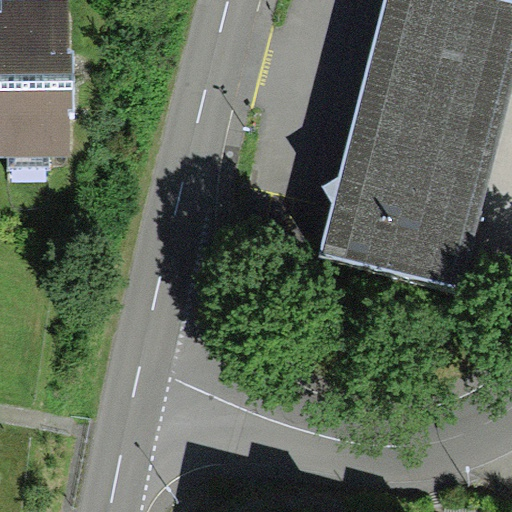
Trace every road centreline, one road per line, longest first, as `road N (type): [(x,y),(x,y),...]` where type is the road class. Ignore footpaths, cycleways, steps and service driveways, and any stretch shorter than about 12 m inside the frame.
road 1 (residential): [(140,364),(345,441),(421,445),(511,408)]
road 2 (residential): [(140,364),(229,0)]
road 3 (residential): [(109,511),(140,364)]
